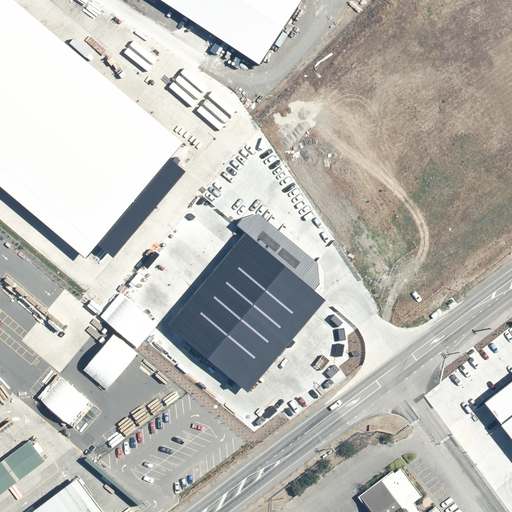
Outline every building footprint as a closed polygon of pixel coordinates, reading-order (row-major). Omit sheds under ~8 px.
[(186,141),(14,0),(0,0),(0,180),(91,256),(186,141)] [(178,0),(158,0),(173,9),(178,0)] [(300,0),(212,0),(196,25),(257,65),(300,0)] [(245,233),(167,325),(248,393),(325,300),(315,291),(320,284),(317,263),(258,213),(242,218),(236,225),(245,233)] [(114,333),(83,369),(106,389),(138,353),(114,333)] [(89,400),(61,378),(42,401),(48,406),(70,424),(89,400)] [(511,381),(485,404),(511,439),(511,381)] [(0,486),(38,459),(21,436),(0,451),(0,486)] [(380,511),(411,488),(391,463),(352,495),(365,511),(380,511)] [(89,511),(65,479),(19,511),(89,511)] [(438,511),(428,500),(413,511),(438,511)]
